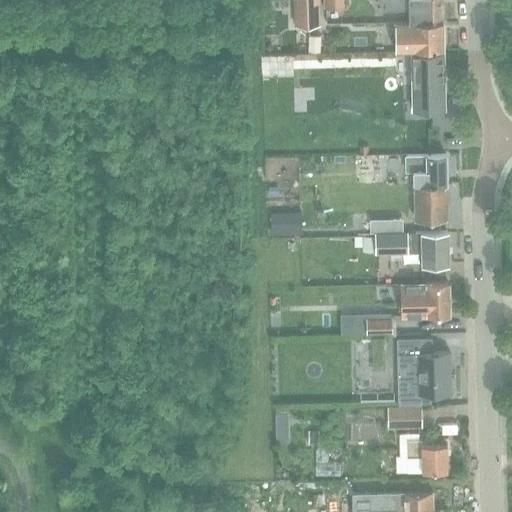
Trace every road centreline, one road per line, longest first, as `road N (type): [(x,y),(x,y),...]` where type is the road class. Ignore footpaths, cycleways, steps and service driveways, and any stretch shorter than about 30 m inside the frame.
road 1 (tertiary): [(485,511),(484,198),(499,140)]
road 2 (tertiary): [(499,140),(482,98),(474,0)]
